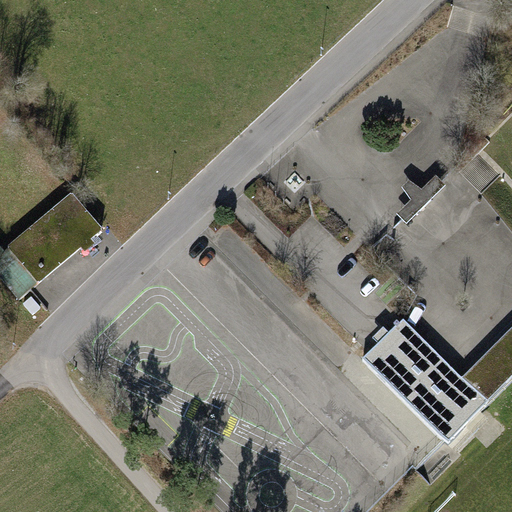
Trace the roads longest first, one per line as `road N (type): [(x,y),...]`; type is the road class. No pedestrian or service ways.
road 1 (unclassified): [(412,0),(41,350)]
road 2 (unclassified): [(178,511),(41,350)]
